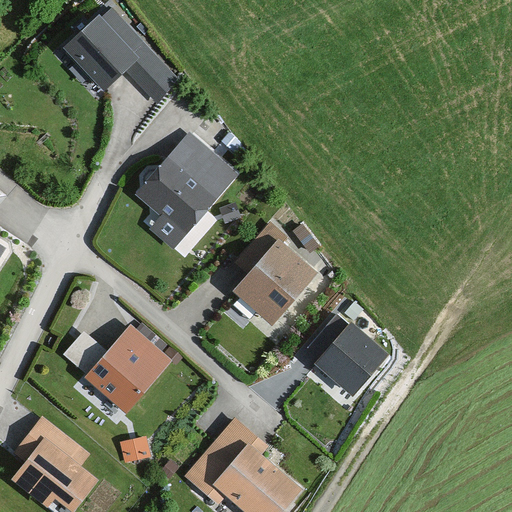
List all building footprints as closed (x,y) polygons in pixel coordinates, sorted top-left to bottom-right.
[(110,81),(139,53),(101,14),(73,42),(110,81)] [(176,151),(142,189),(185,227),(219,189),(176,151)] [(276,316),(315,270),(278,239),(240,286),(276,316)] [(353,323),(323,357),(356,386),(386,352),(353,323)] [(170,357),(133,324),(91,371),(128,404),(170,357)] [(88,328),(66,350),(87,370),(109,348),(88,328)] [(151,434),(124,438),(127,460),(154,455),(151,434)] [(96,475),(49,437),(21,468),(69,508),(96,475)] [(281,511),(303,488),(253,442),(221,477),(259,511),(281,511)]
